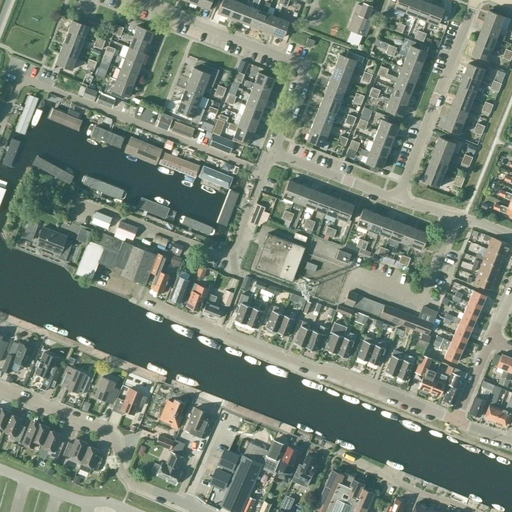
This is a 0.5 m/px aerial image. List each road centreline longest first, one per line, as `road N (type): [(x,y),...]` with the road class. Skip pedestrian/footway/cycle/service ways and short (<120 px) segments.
road 1 (residential): [(456,422),(138,295)]
road 2 (residential): [(262,172),(35,82),(17,85),(0,128)]
road 3 (residential): [(272,154),(301,71),(296,61),(136,0)]
road 4 (residential): [(59,190),(223,253),(234,247),(262,172)]
road 5 (residential): [(202,511),(126,479),(108,433),(0,388)]
road 6 (residential): [(398,200),(477,0)]
road 7 (residential): [(473,511),(333,455)]
road 8 (residential): [(398,200),(272,154)]
